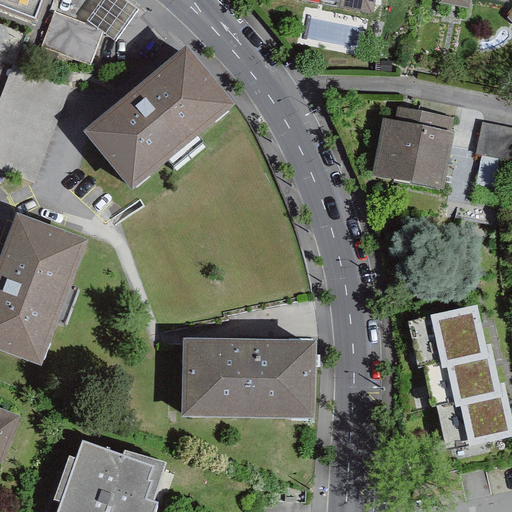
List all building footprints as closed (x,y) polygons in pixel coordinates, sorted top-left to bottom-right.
[(0,0),(0,12),(37,26),(46,0),(0,0)] [(115,0),(106,0),(88,26),(96,31),(105,35),(104,37),(117,47),(139,17),(115,0)] [(374,0),(308,0),(372,13),(374,0)] [(509,0),(448,0),(448,5),(470,9),(471,0),(505,0),(509,1),(509,0)] [(96,31),(57,17),(44,50),(92,69),(104,37),(105,35),(96,31)] [(90,136),(136,190),(231,110),(186,56),(90,136)] [(73,91),(14,69),(0,105),(0,174),(35,188),(73,91)] [(455,118),(404,108),(402,120),(393,118),(383,171),(449,184),(459,131),(453,130),(455,118)] [(511,125),(483,120),(477,152),(511,158),(511,125)] [(82,250),(15,223),(0,265),(0,367),(34,379),(51,332),(61,336),(75,298),(65,294),(82,250)] [(431,317),(441,362),(446,361),(488,353),(478,307),(431,317)] [(191,341),(188,419),(314,421),(315,341),(191,341)] [(446,361),(454,402),(459,401),(501,392),(493,352),(488,353),(446,361)] [(459,401),(469,446),(511,437),(511,417),(506,391),(501,392),(459,401)] [(0,405),(0,462),(5,464),(25,416),(0,405)] [(86,440),(59,511),(152,511),(168,470),(86,440)]
